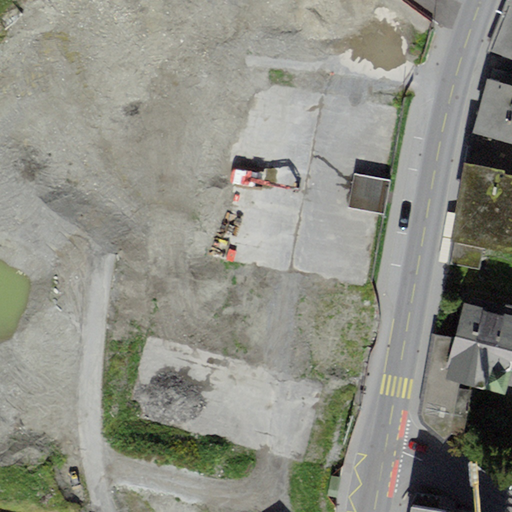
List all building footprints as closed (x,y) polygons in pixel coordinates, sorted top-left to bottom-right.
[(0,71),(0,165),(19,152),(63,143),(104,113),(126,108),(123,95),(253,0),(95,0),(97,10),(80,23),(46,30),(30,42),(31,49),(0,71)] [(286,0),(261,42),(328,83),(378,1),(375,0),(286,0)] [(511,0),(508,0),(507,4),(487,53),(511,61),(511,0)] [(472,133),(511,144),(511,86),(487,80),(472,133)] [(484,248),(511,252),(511,176),(505,175),(506,171),(464,164),(463,168),(450,242),(447,264),(481,270),(484,248)] [(0,429),(4,430),(28,283),(18,282),(21,265),(0,261),(0,429)] [(321,303),(315,372),(376,377),(382,308),(321,303)] [(511,315),(463,303),(455,336),(443,379),(471,386),(505,395),(507,386),(511,386),(511,315)] [(463,436),(471,386),(443,379),(455,336),(431,333),(416,413),(424,427),(443,443),(450,435),(463,436)]
